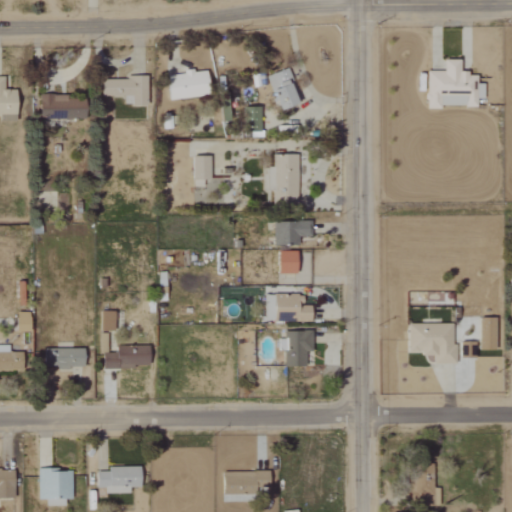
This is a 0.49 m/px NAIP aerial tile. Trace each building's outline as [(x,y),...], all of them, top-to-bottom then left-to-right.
[(426,71),(426,109),(443,109),(443,106),(477,107),(477,99),(484,99),(485,84),(478,84),(478,76),(469,76),(469,72),(461,72),(461,61),(445,60),(445,72),(426,71)] [(300,103),(287,68),(268,76),(281,111),(300,103)] [(210,97),(209,71),(184,72),(184,76),(170,76),(170,98),(210,97)] [(148,105),(148,76),(128,77),(128,85),(124,85),(125,105),(148,105)] [(0,77),(0,116),(1,117),(1,122),(17,122),(17,90),(4,90),(5,77),(0,77)] [(87,119),(88,97),(41,96),(41,119),(87,119)] [(298,156),(273,156),(273,170),(263,170),(263,191),(274,191),(273,207),(297,207),(298,156)] [(193,181),(211,181),(211,157),(194,157),(193,181)] [(275,246),(300,246),(300,238),(311,237),(310,222),(274,223),(275,246)] [(280,274),(298,274),(298,252),(280,252),(280,274)] [(312,322),(312,306),(304,306),(304,295),(275,295),(276,322),(312,322)] [(116,313),(101,312),(101,331),(115,332),(116,313)] [(31,332),(31,315),(17,315),(17,333),(31,332)] [(492,350),(491,318),(475,318),(476,350),(492,350)] [(404,353),(417,353),(417,356),(429,356),(429,363),(451,363),(451,324),(404,324),(404,353)] [(313,352),(313,332),(283,331),(283,350),(286,350),(285,367),(306,368),(307,352),(313,352)] [(108,334),(100,334),(99,353),(107,354),(108,334)] [(0,371),(24,371),(23,353),(10,353),(10,346),(0,345),(0,371)] [(105,370),(135,370),(135,366),(150,366),(150,347),(118,347),(118,354),(104,354),(105,370)] [(85,349),(45,350),(46,368),(85,368),(85,349)] [(141,467),(108,468),(108,472),(98,472),(98,488),(105,488),(105,494),(130,493),(130,488),(141,488),(141,467)] [(0,499),(15,499),(15,470),(0,470),(0,499)] [(38,500),(72,500),(72,471),(39,470),(38,500)] [(224,495),(257,495),(257,488),(270,488),(270,471),(224,473),(224,495)] [(436,488),(429,488),(429,476),(409,476),(409,506),(435,506),(436,488)]
